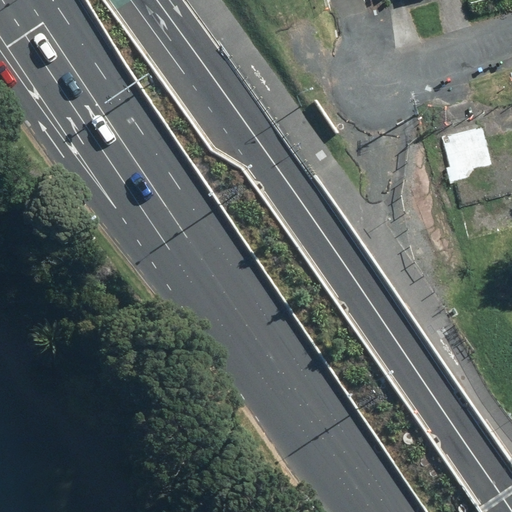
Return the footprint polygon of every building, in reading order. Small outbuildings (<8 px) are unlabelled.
[(158,0),(163,15),(217,0),(158,0)] [(511,128),(485,135),(483,125),(435,137),(463,249),(511,236),(511,128)] [(361,179),(313,212),(332,239),(326,243),(372,310),(426,273),(361,179)] [(511,296),(499,297),(499,327),(511,327),(511,296)] [(511,437),(511,365),(502,365),(490,345),(469,331),(439,333),(419,351),(418,385),(388,399),(417,458),(466,435),(511,437)]
